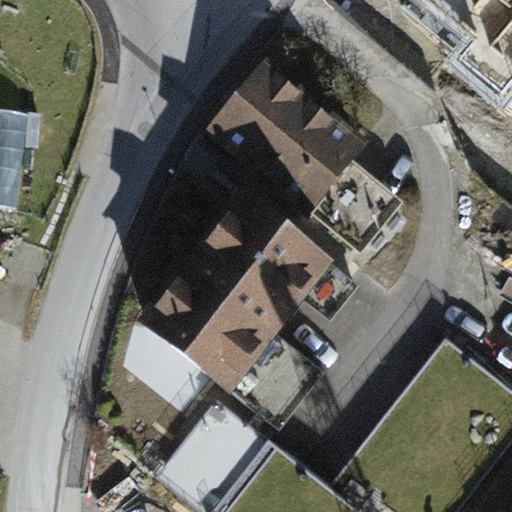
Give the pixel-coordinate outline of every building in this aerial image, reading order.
[(511,0),(459,0),(511,45),(511,0)] [(382,161),(279,75),(221,146),(323,231),(382,161)] [(354,289),(244,198),(138,326),(247,417),(354,289)] [(477,423),(511,445),(511,383),(505,379),(477,423)] [(0,422),(12,415),(0,397),(0,422)]
